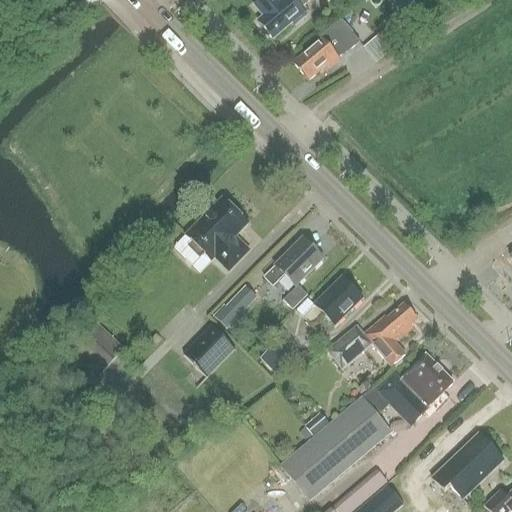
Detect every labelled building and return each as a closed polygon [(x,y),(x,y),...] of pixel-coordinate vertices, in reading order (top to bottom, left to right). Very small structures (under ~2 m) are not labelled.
[(301,10),(308,3),(311,0),(284,0),(281,3),(278,0),(260,0),(253,7),(263,18),(258,23),(273,41),(293,24),(295,27),(306,17),(301,10)] [(394,20),(374,34),(381,45),(402,32),(394,20)] [(327,72),(339,61),(337,59),(347,50),(349,53),(360,44),(341,21),(324,35),(326,37),(293,65),(309,83),(325,69),(327,72)] [(234,240),(248,225),(222,200),(219,203),(216,203),(212,207),(212,210),(186,237),(211,262),(217,257),(231,271),(248,254),(234,240)] [(295,288),(323,260),(303,240),(275,267),(276,268),(265,280),(273,288),(284,276),(295,288)] [(335,328),(363,300),(342,279),(314,307),(315,308),(304,319),(312,328),(324,316),(335,328)] [(299,287),(284,302),(293,311),(308,297),(299,287)] [(226,332),(257,299),(245,288),(226,308),(224,306),(212,319),(226,332)] [(410,325),(416,320),(405,307),(387,322),(385,319),(352,347),(344,336),(328,352),(342,371),(361,356),(359,353),(370,344),(391,368),(405,356),(395,344),(413,329),(410,325)] [(124,349),(99,327),(81,347),(105,369),(124,349)] [(208,380),(236,351),(212,327),(183,355),(208,380)] [(293,362),(276,344),(260,360),(277,378),(293,362)] [(410,427),(453,385),(426,357),(401,382),(395,376),(378,393),(374,389),(280,468),(309,503),(391,434),(374,418),(386,405),(410,427)] [(321,416),(306,429),(313,438),(328,425),(321,416)] [(463,502),(503,463),(478,436),(432,480),(445,494),(450,488),(463,502)] [(377,473),(368,481),(378,493),(388,485),(377,473)] [(496,497),(485,508),(480,511),(511,511),(511,494),(503,504),(496,497)] [(385,511),(377,501),(364,511),(385,511)]
